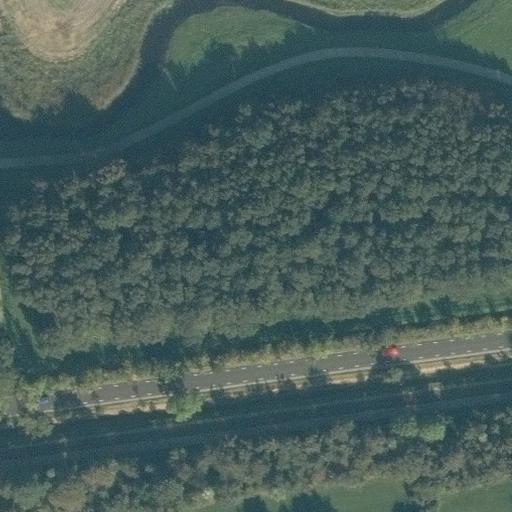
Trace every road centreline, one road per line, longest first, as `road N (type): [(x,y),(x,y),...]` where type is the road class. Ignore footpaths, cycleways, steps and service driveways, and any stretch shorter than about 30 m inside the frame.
road 1 (track): [(511,298),(33,353),(22,341),(0,206)]
road 2 (unclassified): [(0,406),(511,338)]
